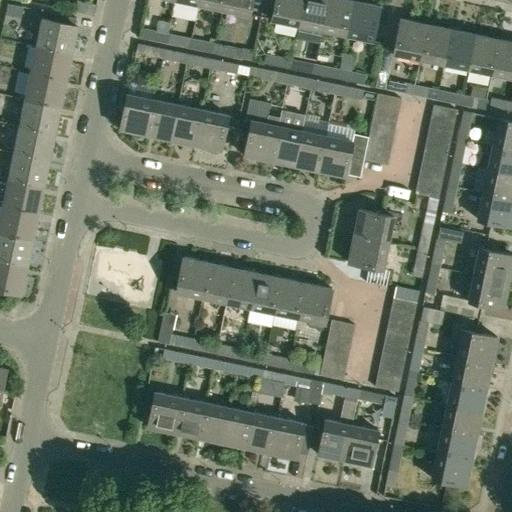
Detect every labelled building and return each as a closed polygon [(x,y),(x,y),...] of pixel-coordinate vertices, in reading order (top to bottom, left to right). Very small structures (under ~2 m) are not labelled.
[(222,10),(224,0),(199,0),(198,5),(222,10)] [(224,0),(222,10),(249,16),(251,0),(224,0)] [(298,26),(303,0),(275,0),(271,20),(298,26)] [(322,31),(328,0),(303,0),(298,26),(322,31)] [(346,36),(353,0),(351,0),(328,0),(322,31),(346,36)] [(353,0),(346,36),(372,41),(380,6),(353,0)] [(36,46),(72,53),(78,26),(42,18),(36,46)] [(420,60),(427,24),(401,18),(393,54),(420,60)] [(444,65),(451,29),(427,24),(420,60),(444,65)] [(166,43),(167,33),(141,28),(139,37),(166,43)] [(468,70),(475,34),(451,29),(444,65),(468,70)] [(190,48),(191,38),(167,33),(166,43),(190,48)] [(491,74),(499,39),(475,34),(468,70),(491,74)] [(213,53),(215,43),(191,38),(190,48),(213,53)] [(511,78),(511,41),(499,39),(491,74),(511,78)] [(163,58),(164,49),(138,43),(136,52),(163,58)] [(215,43),(213,53),(240,58),(242,49),(215,43)] [(66,80),(72,53),(36,46),(30,72),(66,80)] [(187,63),(189,54),(164,49),(163,58),(187,63)] [(210,68),(212,59),(189,54),(187,63),(210,68)] [(289,68),(291,59),(265,54),(263,63),(289,68)] [(251,66),(239,64),(212,59),(210,68),(249,76),(251,66)] [(313,73),(315,64),(291,59),(289,68),(313,73)] [(337,78),(339,69),(315,64),(313,73),(337,78)] [(289,74),(262,69),(251,66),(249,76),(287,83),(289,74)] [(339,69),(337,78),(364,84),(366,74),(339,69)] [(61,107),(66,80),(30,72),(25,99),(61,107)] [(311,88),(313,79),(289,74),(287,83),(311,88)] [(334,93),(336,84),(313,79),(311,88),(334,93)] [(413,94),(414,85),(388,80),(386,89),(413,94)] [(336,84),(334,93),(361,99),(363,90),(336,84)] [(436,99),(438,90),(414,85),(413,94),(436,99)] [(460,104),(462,95),(438,90),(436,99),(460,104)] [(378,93),(375,104),(399,109),(401,98),(378,93)] [(146,135),(154,99),(127,94),(120,129),(146,135)] [(484,109),(486,100),(462,95),(460,104),(484,109)] [(486,100),(484,109),(489,110),(489,106),(509,110),(511,101),(491,97),(491,101),(486,100)] [(55,133),(61,107),(25,99),(19,126),(55,133)] [(170,140),(178,104),(154,99),(146,135),(170,140)] [(278,125),(265,123),(269,104),(249,100),(246,118),(252,120),(244,155),(271,161),(278,125)] [(194,145),(201,109),(178,104),(170,140),(194,145)] [(375,104),(373,115),(396,120),(399,109),(375,104)] [(433,105),(431,116),(454,121),(457,110),(433,105)] [(201,109),(194,145),(221,150),(228,115),(201,109)] [(457,138),(466,140),(471,112),(462,110),(457,138)] [(373,115),(371,127),(394,131),(396,120),(373,115)] [(431,116),(429,127),(452,132),(454,121),(431,116)] [(492,145),(511,149),(511,121),(498,118),(492,145)] [(294,166),(302,130),(278,125),(271,161),(294,166)] [(50,160),(55,133),(19,126),(14,152),(50,160)] [(371,127),(368,138),(392,143),(394,131),(371,127)] [(429,127),(427,138),(450,143),(452,132),(429,127)] [(318,171),(326,135),(302,130),(294,166),(318,171)] [(326,135),(318,171),(345,176),(352,141),(326,135)] [(368,138),(366,149),(389,154),(392,143),(368,138)] [(427,138),(424,149),(448,154),(450,143),(427,138)] [(461,163),(466,140),(457,138),(452,161),(461,163)] [(511,173),(511,149),(492,145),(487,169),(511,173)] [(366,149),(364,160),(387,165),(389,154),(366,149)] [(424,149),(422,160),(445,165),(448,154),(424,149)] [(44,186),(50,160),(14,152),(8,179),(44,186)] [(422,160),(420,171),(443,176),(445,165),(422,160)] [(456,187),(461,163),(452,161),(447,185),(456,187)] [(511,198),(511,173),(487,169),(482,192),(511,198)] [(420,171),(417,182),(441,187),(443,176),(420,171)] [(39,213),(44,186),(8,179),(2,205),(39,213)] [(417,182),(415,193),(438,198),(441,187),(417,182)] [(451,214),(456,187),(447,185),(442,212),(451,214)] [(511,226),(511,198),(482,192),(477,219),(511,226)] [(0,232),(33,240),(39,213),(2,205),(0,217),(0,232)] [(353,235),(389,243),(394,216),(358,209),(353,235)] [(419,249),(428,251),(433,224),(424,223),(419,249)] [(452,229),(440,227),(438,239),(449,241),(452,229)] [(0,260),(27,266),(33,240),(0,232),(0,260)] [(383,269),(389,243),(353,235),(348,262),(383,269)] [(431,265),(440,267),(445,241),(436,239),(431,265)] [(473,274),(509,282),(511,266),(511,254),(479,248),(473,274)] [(422,277),(428,251),(419,249),(414,275),(422,277)] [(202,298),(210,262),(183,257),(176,292),(202,298)] [(0,288),(22,294),(27,266),(0,260),(0,288)] [(226,303),(234,267),(210,262),(202,298),(226,303)] [(434,294),(440,267),(431,265),(426,293),(434,294)] [(250,308),(258,272),(234,267),(226,303),(250,308)] [(274,313),(281,277),(258,272),(250,308),(274,313)] [(503,308),(509,282),(473,274),(468,301),(503,308)] [(298,318),(305,282),(281,277),(274,313),(298,318)] [(323,332),(324,324),(332,288),(305,282),(298,318),(309,320),(308,329),(323,332)] [(393,298),(391,309),(414,314),(416,303),(393,298)] [(391,309),(389,320),(412,325),(414,314),(391,309)] [(331,320),(329,331),(352,336),(355,325),(331,320)] [(389,320),(386,331),(410,336),(412,325),(389,320)] [(414,347),(423,349),(428,323),(420,321),(414,347)] [(192,348),(193,339),(172,335),(173,329),(160,327),(157,341),(192,348)] [(456,356),(492,363),(497,337),(462,329),(456,356)] [(329,331),(327,342),(350,347),(352,336),(329,331)] [(386,331),(384,342),(407,347),(410,336),(386,331)] [(216,353),(217,344),(193,339),(192,348),(216,353)] [(327,342),(324,353),(348,358),(350,347),(327,342)] [(384,342),(382,354),(405,358),(407,347),(384,342)] [(240,358),(241,349),(217,344),(216,353),(240,358)] [(418,373),(423,349),(414,347),(409,371),(418,373)] [(189,363),(191,354),(164,349),(162,358),(189,363)] [(263,363),(265,354),(241,349),(240,358),(263,363)] [(324,353),(322,364),(345,369),(348,358),(324,353)] [(213,368),(215,359),(191,354),(189,363),(213,368)] [(287,368),(289,359),(265,354),(263,363),(287,368)] [(382,354),(379,365),(403,369),(405,358),(382,354)] [(487,387),(492,363),(456,356),(451,380),(487,387)] [(236,373),(238,364),(215,359),(213,368),(236,373)] [(289,359),(287,368),(314,373),(316,364),(289,359)] [(260,378),(262,369),(238,364),(236,373),(260,378)] [(322,364),(320,375),(343,380),(345,369),(322,364)] [(379,365),(377,376),(400,380),(403,369),(379,365)] [(284,383),(286,374),(262,369),(260,378),(284,383)] [(413,397),(418,373),(409,371),(404,395),(413,397)] [(322,381),(313,379),(286,374),(284,383),(311,388),(308,402),(318,404),(321,390),(322,381)] [(377,376),(375,387),(398,391),(400,380),(377,376)] [(260,378),(258,390),(281,395),(284,383),(260,378)] [(482,411),(487,387),(451,380),(446,404),(482,411)] [(359,389),(333,383),(322,381),(321,390),(344,395),(357,398),(359,389)] [(397,397),(386,394),(359,389),(357,398),(395,406),(397,397)] [(174,432),(182,397),(155,392),(147,427),(174,432)] [(357,398),(344,395),(341,410),(354,413),(357,398)] [(408,421),(413,397),(404,395),(399,419),(408,421)] [(198,437),(206,402),(182,397),(174,432),(198,437)] [(222,442),(229,407),(206,402),(198,437),(222,442)] [(477,435),(482,411),(446,404),(441,428),(477,435)] [(246,447),(253,412),(229,407),(222,442),(246,447)] [(269,452),(277,417),(253,412),(246,447),(269,452)] [(277,417),(269,452),(296,458),(303,423),(277,417)] [(344,460),(352,424),(325,419),(317,454),(344,460)] [(403,444),(408,421),(399,419),(394,443),(403,444)] [(352,424),(344,460),(370,465),(378,430),(352,424)] [(472,459),(477,435),(441,428),(436,451),(472,459)] [(397,471),(403,444),(394,443),(388,469),(397,471)] [(466,485),(472,459),(436,451),(431,478),(466,485)]
